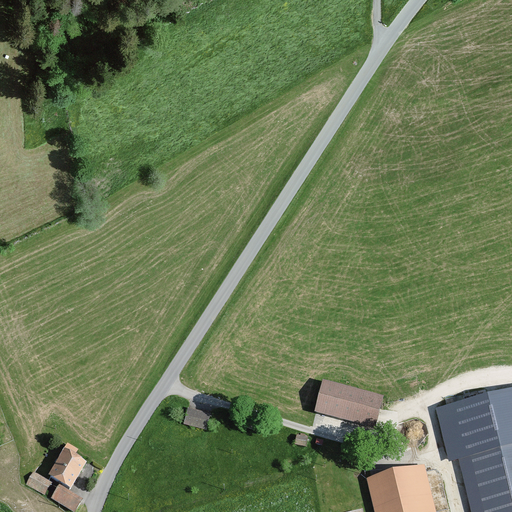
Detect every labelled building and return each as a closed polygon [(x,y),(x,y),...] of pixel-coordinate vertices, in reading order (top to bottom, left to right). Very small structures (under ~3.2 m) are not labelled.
[(382,398),(322,382),(314,412),(374,429),(382,398)] [(511,511),(511,393),(439,411),(451,459),(458,457),(471,511),(511,511)] [(185,422),(207,428),(211,414),(189,408),(185,422)] [(78,451),(66,444),(47,476),(70,490),(86,464),(74,457),(78,451)] [(434,511),(422,466),(366,481),(373,511),(434,511)] [(28,483),(45,494),(53,482),(35,471),(28,483)] [(54,500),(73,511),(75,511),(84,499),(63,486),(54,500)]
